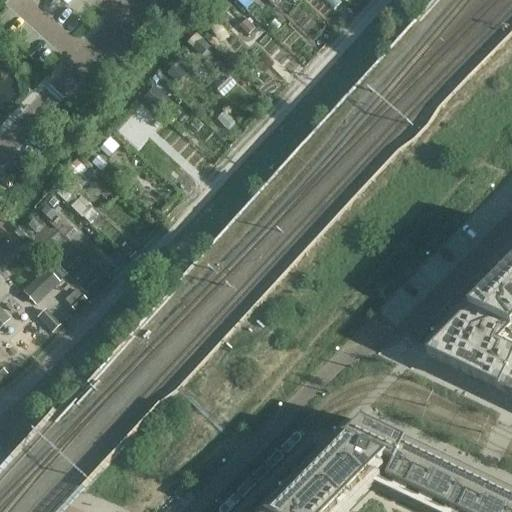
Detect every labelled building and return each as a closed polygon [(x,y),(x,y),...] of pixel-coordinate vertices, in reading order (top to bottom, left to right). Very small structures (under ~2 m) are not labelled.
[(249,0),(237,0),(236,2),(246,11),(253,4),(249,0)] [(255,30),(246,21),(240,28),(249,37),(255,30)] [(211,50),(199,38),(190,47),(201,59),(211,50)] [(183,76),(172,66),(164,75),(174,85),(183,76)] [(158,98),(151,91),(143,100),(151,106),(158,98)] [(140,101),(129,114),(143,126),(154,114),(140,101)] [(236,124),(225,114),(218,121),(229,131),(236,124)] [(120,120),(113,128),(122,135),(128,128),(120,120)] [(133,132),(125,141),(141,154),(149,146),(133,132)] [(109,140),(100,151),(110,159),(119,149),(109,140)] [(511,155),(506,149),(494,162),(510,178),(511,175),(511,155)] [(98,158),(92,165),(101,173),(108,166),(98,158)] [(92,207),(82,198),(72,208),(82,218),(92,207)] [(53,200),(49,205),(53,209),(58,204),(54,201),(53,200)] [(47,207),(41,213),(51,223),(57,216),(47,207)] [(45,231),(32,220),(23,230),(37,241),(45,231)] [(25,238),(20,233),(15,238),(20,242),(21,244),(26,239),(25,238)] [(47,271),(60,285),(67,279),(50,261),(44,267),(47,271)] [(511,334),(511,270),(508,275),(504,279),(468,316),(457,327),(500,347),(511,334)] [(23,293),(26,295),(37,307),(60,285),(47,271),(23,293)] [(82,297),(77,292),(66,301),(71,307),(82,297)] [(82,297),(71,307),(70,308),(74,313),(87,302),(83,296),(82,297)] [(358,343),(387,313),(372,299),(343,329),(358,343)] [(0,330),(10,321),(0,309),(0,330)] [(63,326),(49,312),(40,320),(54,335),(63,326)] [(511,352),(500,347),(457,327),(446,337),(437,346),(435,349),(427,357),(489,387),(511,397),(511,352)] [(3,369),(0,372),(0,383),(9,375),(3,369)] [(375,478),(387,466),(400,441),(362,423),(328,457),(375,478)] [(446,463),(400,441),(387,466),(395,470),(389,484),(447,511),(511,511),(511,494),(482,480),(446,463)] [(342,511),(375,478),(328,457),(317,468),(309,476),(272,511),(342,511)] [(181,487),(172,495),(178,501),(187,493),(181,487)]
